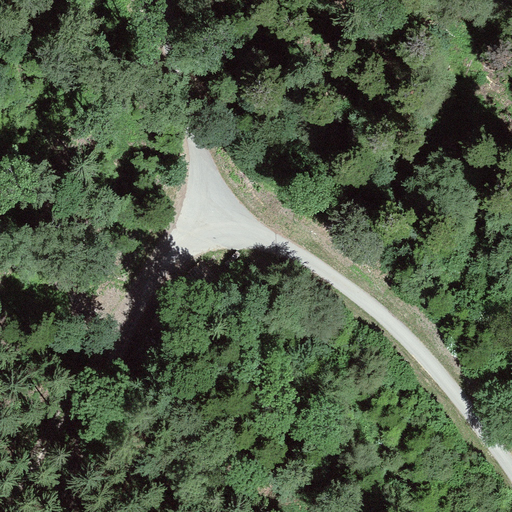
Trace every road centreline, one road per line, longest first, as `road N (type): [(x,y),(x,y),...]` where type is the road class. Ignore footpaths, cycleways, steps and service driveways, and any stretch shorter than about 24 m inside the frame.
road 1 (unclassified): [(240,224),(353,293),(419,350),(511,475)]
road 2 (track): [(70,511),(127,320),(167,269),(240,224)]
road 3 (unclassified): [(240,224),(174,26),(184,0)]
road 4 (track): [(127,320),(13,511)]
